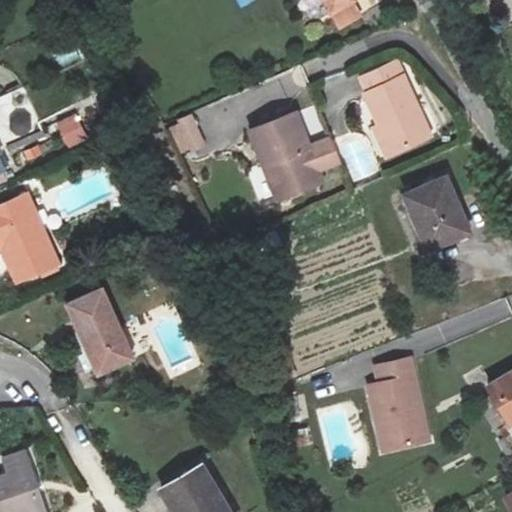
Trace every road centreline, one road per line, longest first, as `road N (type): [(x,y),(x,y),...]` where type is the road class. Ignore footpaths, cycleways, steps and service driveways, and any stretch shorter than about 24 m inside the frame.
road 1 (unclassified): [(511,181),(427,0)]
road 2 (residential): [(0,383),(61,412),(120,511)]
